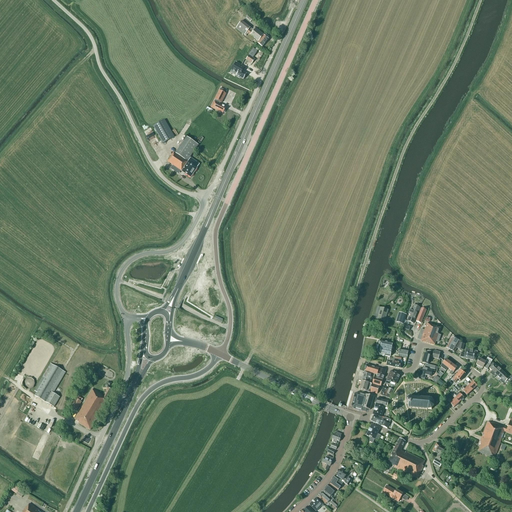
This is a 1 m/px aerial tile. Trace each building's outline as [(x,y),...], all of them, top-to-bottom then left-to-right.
[(257,43),(262,47),(268,39),(254,28),(252,30),(242,21),(236,29),(245,35),(247,33),(259,42),(257,43)] [(249,55),(246,60),(251,64),(255,59),(249,55)] [(235,63),(231,71),(237,74),(236,77),(240,79),(241,78),(244,79),(246,74),(240,71),(242,66),(235,63)] [(216,110),(217,110),(223,113),(226,108),(219,104),(220,103),(221,103),(226,94),(220,91),(215,100),(214,102),(211,108),(216,110)] [(164,120),(153,126),(163,144),(174,137),(164,120)] [(187,162),(198,145),(187,137),(176,154),(174,153),(168,162),(191,178),(197,168),(199,164),(190,158),(188,162),(187,162)] [(408,314),(410,315),(408,322),(413,324),(420,308),(414,306),(413,310),(410,309),(408,314)] [(385,322),(388,310),(380,308),(379,312),(376,311),(374,319),(385,322)] [(421,324),(426,310),(421,309),(416,322),(421,324)] [(421,341),(433,345),(434,345),(436,342),(438,342),(441,335),(438,334),(440,328),(427,323),(424,330),(421,329),(417,339),(421,341)] [(461,341),(453,336),(446,348),(454,352),(456,349),(459,343),(461,341)] [(392,344),(379,341),(377,355),(390,357),(392,344)] [(407,357),(408,351),(399,349),(398,355),(399,355),(399,357),(395,356),(394,359),(389,358),(389,361),(387,361),(386,366),(401,369),(402,364),(400,363),(401,357),(407,358),(407,357)] [(465,353),(461,352),(460,357),(464,358),(468,360),(469,356),(471,356),(472,351),(466,349),(465,353)] [(422,363),(424,364),(424,367),(435,370),(435,366),(428,364),(430,356),(432,356),(432,358),(438,359),(440,353),(434,351),(433,352),(428,351),(427,355),(425,354),(422,363)] [(477,352),(472,351),(471,356),(469,356),(468,360),(475,361),(477,352)] [(487,358),(485,362),(482,367),(483,368),(487,370),(490,365),(492,362),(492,361),(487,358)] [(442,364),(446,367),(444,369),(446,371),(448,368),(451,364),(446,359),(442,364)] [(476,365),(482,369),(483,368),(482,367),(485,362),(479,359),(476,365)] [(489,368),(492,371),(490,373),(493,376),(499,369),(494,364),(493,364),(492,362),(490,365),(491,366),(489,368)] [(34,396),(53,407),(54,407),(57,409),(62,399),(51,392),(64,371),(52,365),(50,364),(34,390),(37,391),(34,396)] [(452,371),(449,374),(451,375),(454,373),(457,368),(451,364),(448,368),(452,371)] [(379,369),(366,365),(364,372),(377,375),(379,369)] [(434,371),(426,369),(421,368),(420,374),(421,379),(424,379),(426,375),(431,377),(432,373),(434,374),(434,371)] [(380,369),(377,378),(383,380),(386,371),(380,369)] [(497,375),(501,379),(505,375),(499,369),(493,376),(494,377),(497,375)] [(388,385),(390,384),(390,382),(396,384),(400,375),(391,371),(385,384),(388,385)] [(456,382),(458,380),(460,381),(465,375),(460,371),(455,377),(453,380),(456,382)] [(362,381),(370,383),(371,378),(372,378),(373,375),(370,374),(370,373),(364,372),(362,381)] [(510,383),(511,379),(511,374),(511,375),(509,378),(505,375),(501,379),(499,381),(503,385),(507,380),(510,383)] [(31,387),(36,380),(28,375),(24,382),(25,383),(24,384),(26,386),(27,385),(31,387)] [(383,380),(374,378),(372,384),(381,387),(383,380)] [(372,384),(369,383),(362,381),(360,390),(370,392),(372,384)] [(477,386),(473,382),(470,385),(467,383),(466,384),(468,387),(472,391),(477,386)] [(377,394),(379,386),(372,384),(370,392),(377,394)] [(462,387),(461,389),(463,391),(463,392),(467,396),(472,391),(468,387),(465,390),(462,387)] [(103,396),(92,390),(75,419),(79,422),(78,423),(90,430),(107,403),(106,402),(113,391),(108,388),(103,396)] [(380,395),(389,398),(390,395),(391,395),(393,390),(389,389),(383,388),(380,395)] [(354,409),(365,412),(370,410),(374,397),(358,393),(354,409)] [(455,396),(454,395),(453,396),(453,397),(455,399),(459,403),(464,398),(458,393),(455,396)] [(408,408),(427,409),(431,409),(433,406),(434,402),(431,399),(429,398),(409,397),(409,396),(408,400),(406,400),(406,404),(408,404),(408,408)] [(81,402),(76,399),(72,407),(77,410),(81,402)] [(449,400),(448,401),(450,404),(454,408),(459,403),(455,399),(452,402),(449,400)] [(384,407),(376,404),(372,415),(381,418),(384,407)] [(381,426),(382,426),(384,420),(374,415),(371,421),(381,426)] [(504,432),(507,433),(511,434),(511,419),(507,428),(492,423),(492,424),(487,422),(482,436),(500,443),(504,432)] [(366,436),(370,438),(369,441),(369,442),(372,443),(373,443),(375,440),(378,441),(380,436),(377,434),(380,429),(371,425),(369,430),(366,436)] [(337,441),(339,442),(341,437),(342,434),(336,433),(335,435),(333,434),(332,439),(334,440),(333,442),(337,444),(337,441)] [(494,458),(500,443),(482,436),(480,442),(481,443),(479,447),(479,448),(478,452),(494,458)] [(405,453),(401,451),(402,449),(401,449),(405,442),(399,439),(387,463),(393,466),(393,467),(417,479),(423,467),(422,466),(425,461),(406,452),(405,453)] [(438,453),(441,455),(444,449),(441,448),(442,447),(436,444),(432,451),(438,454),(438,453)] [(322,463),(330,466),(332,462),(332,461),(333,459),(327,456),(326,459),(325,458),(322,463)] [(441,460),(437,457),(435,459),(433,463),(434,464),(433,466),(436,468),(437,466),(439,467),(442,463),(441,463),(440,462),(441,460)] [(352,483),(350,483),(352,481),(347,478),(346,480),(344,479),(346,475),(338,470),(338,471),(337,471),(336,473),(336,474),(335,476),(340,479),(339,480),(348,486),(351,488),(352,485),(352,483)] [(339,481),(334,477),(332,479),(333,480),(329,484),(334,488),(338,491),(341,486),(343,483),(339,481)] [(21,498),(24,494),(19,490),(20,489),(14,485),(10,490),(16,495),(21,498)] [(330,500),(332,501),(333,500),(330,497),(335,492),(327,485),(322,492),(329,497),(328,499),(330,500)] [(398,502),(403,494),(396,490),(395,491),(387,486),(383,493),(398,502)] [(330,500),(328,499),(321,492),(317,497),(325,504),(326,503),(327,503),(330,500)] [(309,505),(316,511),(323,504),(316,498),(309,505)]
